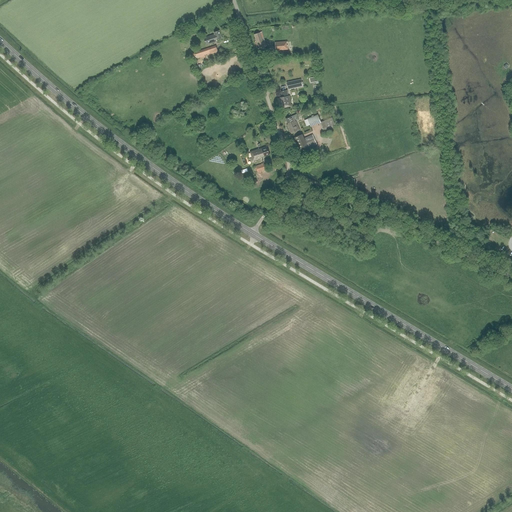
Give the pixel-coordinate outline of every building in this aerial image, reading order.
[(217,40),(222,38),(219,31),(214,33),(215,35),(205,38),(207,44),(217,41),(217,40)] [(258,49),(266,46),(263,36),(264,36),(262,32),(255,34),(257,41),(255,42),(258,49)] [(288,41),(275,42),(276,51),(288,49),(288,46),(287,46),(287,42),(288,42),(288,41)] [(216,45),(193,53),(195,59),(200,58),(201,59),(205,57),(205,55),(207,54),(207,55),(218,51),(216,45)] [(301,79),(287,82),(288,89),(302,86),(301,79)] [(280,108),(292,105),(290,96),(289,96),(287,90),(281,92),(283,97),(278,98),(280,108)] [(300,130),(296,120),(299,118),(297,114),(286,119),(289,124),(287,125),(291,133),(300,130)] [(318,115),(304,120),(307,126),(310,125),(311,127),(320,123),(322,130),(323,129),(324,132),(327,130),(326,128),(335,124),(332,117),(321,122),(318,115)] [(302,134),(292,138),(298,152),(317,144),(313,134),(304,138),(302,134)] [(262,157),(270,154),(267,146),(259,149),(259,148),(250,151),(254,162),(262,159),(262,157)] [(275,157),(266,161),(269,166),(277,161),(275,157)]
